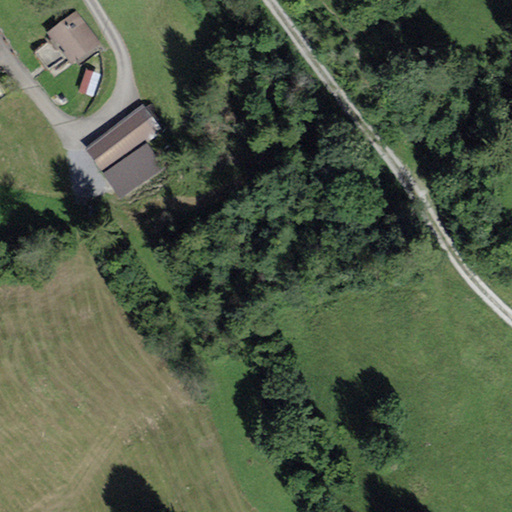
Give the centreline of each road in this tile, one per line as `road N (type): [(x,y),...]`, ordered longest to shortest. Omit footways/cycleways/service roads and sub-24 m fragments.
road 1 (track): [(511,322),(468,279),(272,0)]
road 2 (track): [(0,42),(61,130),(105,114),(126,75),(93,0)]
